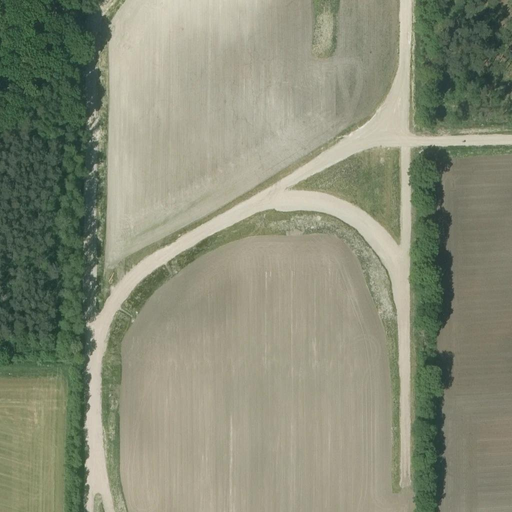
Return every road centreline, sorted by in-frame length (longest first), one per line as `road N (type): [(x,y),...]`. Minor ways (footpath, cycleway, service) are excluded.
road 1 (track): [(405,142),(340,151),(126,289),(104,333),(114,511)]
road 2 (track): [(511,140),(405,142),(407,0)]
